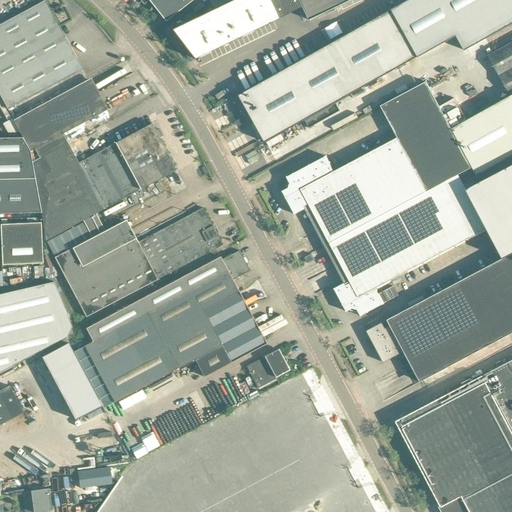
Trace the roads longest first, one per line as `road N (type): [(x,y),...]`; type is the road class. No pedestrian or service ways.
road 1 (unclassified): [(405,511),(208,141),(150,54),(98,0)]
road 2 (unknown): [(182,98),(371,0)]
